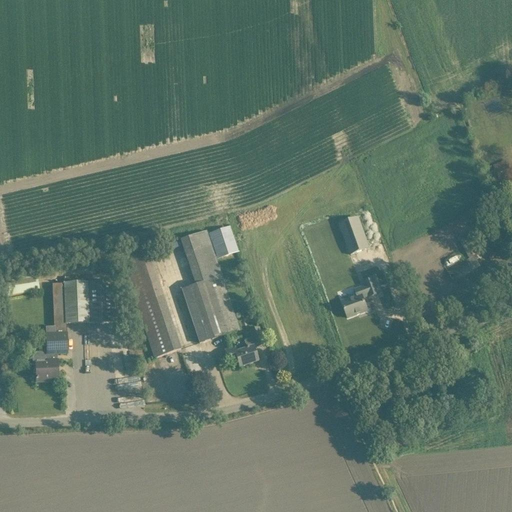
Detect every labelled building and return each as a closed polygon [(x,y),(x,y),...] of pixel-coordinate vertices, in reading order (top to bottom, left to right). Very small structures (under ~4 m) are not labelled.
[(494,171),(499,183),(511,177),(511,171),(506,160),(494,166),(496,170),(494,171)] [(340,224),(351,256),(369,249),(358,218),(340,224)] [(181,290),(196,335),(199,344),(239,331),(214,256),(235,249),(228,229),(218,232),(208,236),(206,232),(180,240),(196,286),(181,290)] [(483,248),(491,262),(511,250),(503,235),(493,242),(483,248)] [(121,260),(151,350),(154,360),(180,351),(147,251),(121,260)] [(447,273),(454,284),(481,267),(474,256),(447,273)] [(24,282),(6,287),(8,297),(37,289),(34,279),(23,281),(24,282)] [(342,303),(348,319),(368,312),(363,298),(369,296),(370,298),(379,295),(374,279),(364,283),(366,287),(355,291),(357,297),(342,303)] [(112,283),(64,284),(52,285),(53,328),(46,328),(47,353),(35,353),(32,356),(33,365),(35,365),(36,373),(36,383),(49,383),(50,381),(50,379),(58,379),(57,361),(53,361),(52,355),(67,355),(66,324),(114,322),(112,283)] [(252,339),(244,342),(246,349),(236,353),(235,348),(234,349),(225,352),(229,366),(237,363),(239,368),(258,362),(255,355),(258,354),(256,349),(264,346),(261,336),(258,328),(249,331),(252,339)]
